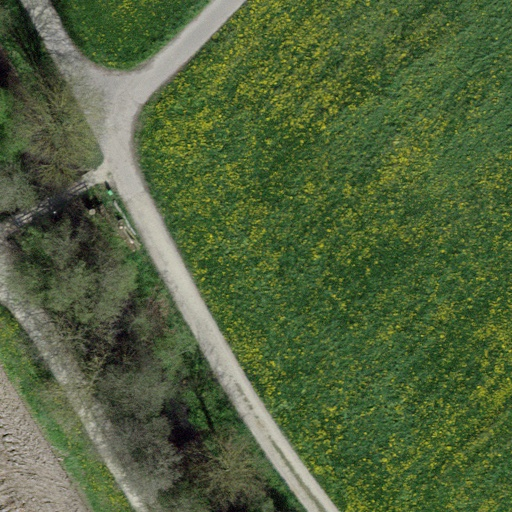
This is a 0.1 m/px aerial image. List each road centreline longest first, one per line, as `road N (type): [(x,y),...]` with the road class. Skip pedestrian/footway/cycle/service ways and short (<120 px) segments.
road 1 (track): [(316,511),(224,370),(97,131)]
road 2 (track): [(0,292),(141,511)]
road 3 (track): [(226,0),(97,131)]
road 4 (track): [(97,131),(29,0)]
